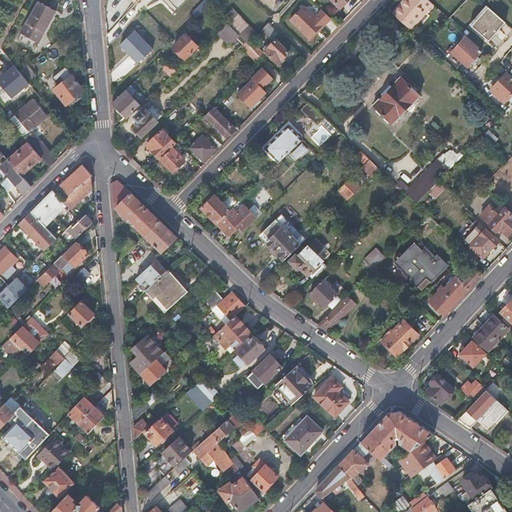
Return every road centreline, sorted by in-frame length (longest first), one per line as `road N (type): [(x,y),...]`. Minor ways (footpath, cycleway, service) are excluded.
road 1 (residential): [(133,511),(102,167),(109,154)]
road 2 (residential): [(375,0),(169,212)]
road 3 (residential): [(391,389),(240,283),(169,212)]
road 4 (residential): [(391,389),(511,261)]
road 5 (residential): [(278,511),(391,389)]
road 6 (residential): [(511,480),(391,389)]
road 7 (residential): [(91,0),(97,143)]
road 8 (residential): [(97,143),(0,231)]
